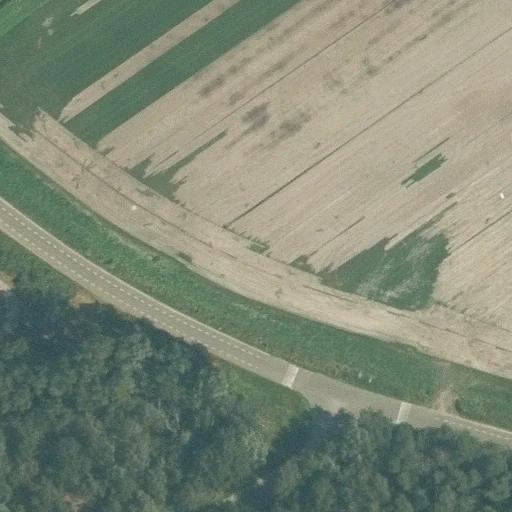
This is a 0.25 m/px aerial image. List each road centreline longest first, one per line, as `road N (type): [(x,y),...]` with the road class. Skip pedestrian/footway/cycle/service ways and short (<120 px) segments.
road 1 (tertiary): [(356,400),(196,333),(0,208)]
road 2 (tertiary): [(511,446),(356,400)]
road 3 (unclassified): [(252,511),(315,462),(356,400)]
road 4 (track): [(119,290),(42,338),(0,343)]
